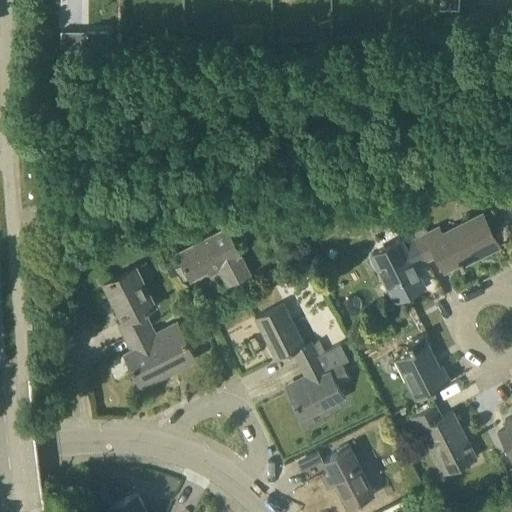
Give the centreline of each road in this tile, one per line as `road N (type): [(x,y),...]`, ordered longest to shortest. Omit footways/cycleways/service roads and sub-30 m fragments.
road 1 (residential): [(165,448),(184,421),(215,406),(249,423),(258,455),(243,486)]
road 2 (residential): [(0,452),(75,442),(165,448)]
road 3 (residential): [(511,361),(482,361),(463,332),(473,303),(496,296),(511,302)]
